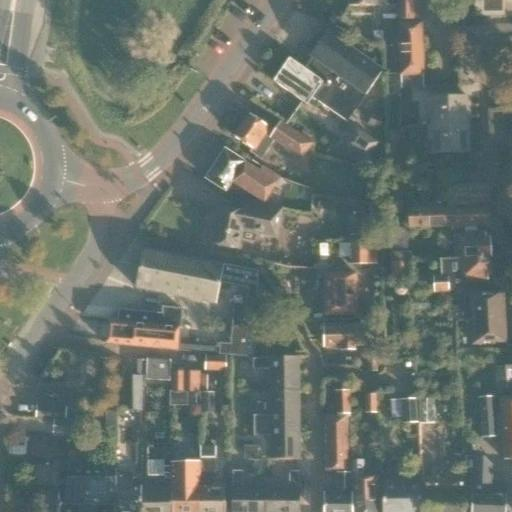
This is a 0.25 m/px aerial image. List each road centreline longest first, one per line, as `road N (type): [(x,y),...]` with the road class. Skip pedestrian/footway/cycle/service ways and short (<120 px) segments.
road 1 (tertiary): [(98,190),(138,174),(179,138),(277,0)]
road 2 (residential): [(314,511),(315,369),(288,307)]
road 3 (unclassified): [(74,280),(0,391)]
road 4 (residential): [(480,32),(488,165)]
